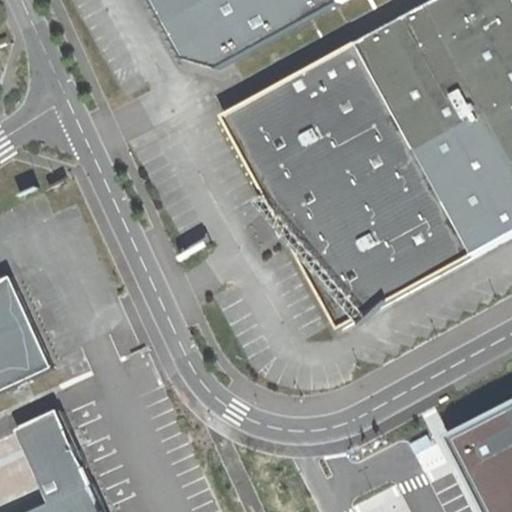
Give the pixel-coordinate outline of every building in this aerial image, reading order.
[(355,0),(151,0),(162,18),(166,19),(191,64),(224,73),(238,66),(355,0)] [(492,107),(511,143),(511,0),(446,0),(362,46),(418,148),(492,107)] [(347,330),(479,257),(418,148),(362,46),(231,118),(276,199),(296,236),(347,330)] [(479,257),(511,239),(511,143),(492,107),(418,148),(479,257)] [(287,242),(296,236),(276,199),(266,204),(275,221),(287,242)] [(0,394),(51,371),(11,281),(0,286),(0,394)] [(511,511),(511,393),(445,427),(487,511),(511,511)] [(0,440),(0,511),(105,511),(90,479),(77,449),(61,414),(0,440)]
